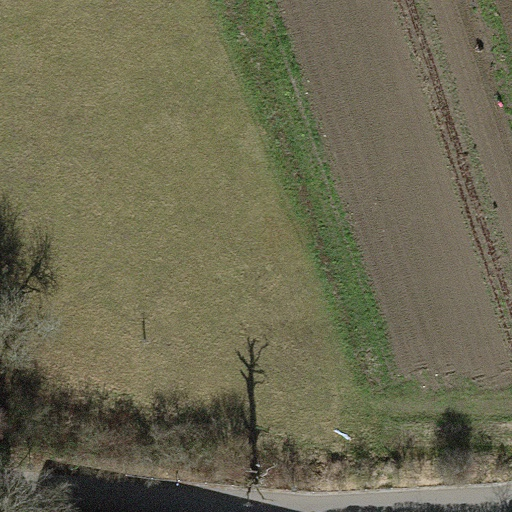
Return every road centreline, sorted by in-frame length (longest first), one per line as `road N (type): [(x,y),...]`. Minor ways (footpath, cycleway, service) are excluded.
road 1 (unclassified): [(0,484),(280,511)]
road 2 (unclassified): [(320,511),(511,500)]
